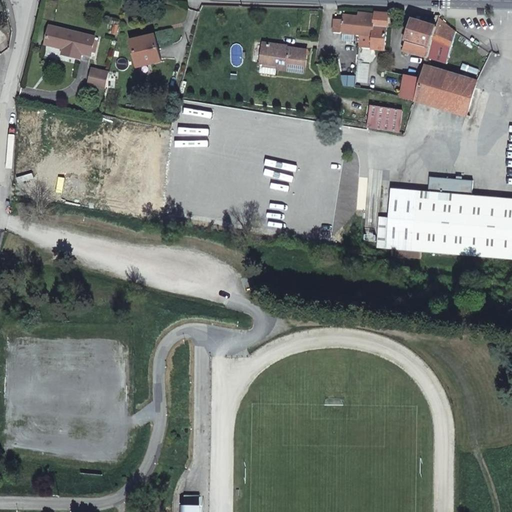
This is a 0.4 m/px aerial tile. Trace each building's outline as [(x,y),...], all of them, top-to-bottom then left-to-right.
[(389,13),(375,13),(375,14),(375,18),(372,39),(361,37),(360,50),(386,52),(389,13)] [(334,32),(335,33),(342,34),(354,36),(358,36),(361,37),(372,39),(375,18),(361,17),(345,16),(345,20),(335,20),(334,32)] [(446,22),(439,17),(437,26),(429,57),(448,63),(457,32),(446,22)] [(404,49),(429,57),(437,26),(413,19),(410,30),(406,29),(405,37),(408,38),(404,49)] [(96,44),(53,34),(49,52),(66,56),(65,60),(84,64),(85,60),(92,61),(92,60),(95,60),(98,48),(95,47),(96,44)] [(354,36),(342,34),(341,41),(352,43),(354,36)] [(155,36),(132,41),(137,68),(161,64),(155,36)] [(305,76),(308,53),(283,49),(283,48),(265,45),(262,66),(278,68),(278,71),(305,76)] [(422,78),(415,98),(458,114),(464,116),(463,118),(465,119),(478,83),(427,64),(422,78)] [(90,86),(107,89),(111,73),(93,70),(90,86)] [(399,96),(415,98),(422,78),(415,76),(413,75),(403,74),(399,96)] [(400,109),(370,107),(369,122),(399,123),(400,109)] [(470,181),(440,179),(428,178),(427,194),(389,191),(388,217),(379,217),(376,250),(389,251),(389,261),(408,262),(408,252),(511,259),(511,199),(470,196),(470,181)] [(203,511),(204,505),(205,505),(205,495),(186,494),(186,504),(185,511),(203,511)]
